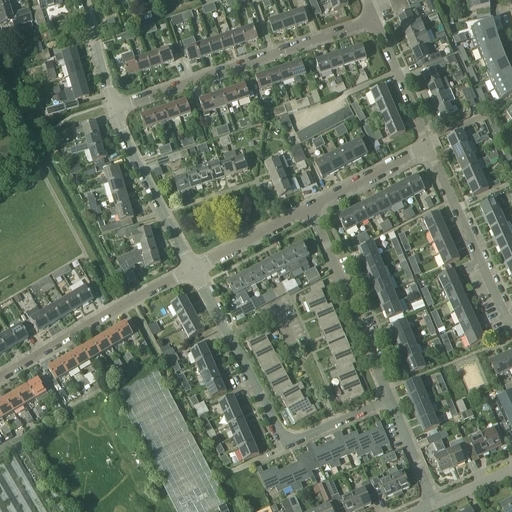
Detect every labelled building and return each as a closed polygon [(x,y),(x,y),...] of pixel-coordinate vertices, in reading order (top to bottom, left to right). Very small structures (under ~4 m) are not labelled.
[(41,10),(61,4),(60,0),(37,0),(39,6),(31,8),(37,26),(45,23),(41,10)] [(137,0),(141,12),(151,9),(149,5),(147,5),(145,0),(137,0)] [(268,0),(265,0),(262,1),(265,9),(271,6),(268,0)] [(308,0),(312,8),(318,6),(318,5),(315,0),(308,0)] [(345,0),(331,0),(329,1),(334,13),(349,7),(345,0)] [(490,15),(488,0),(469,0),(467,0),(468,12),(477,11),(478,17),(490,15)] [(410,6),(408,1),(392,8),(394,13),(406,8),(410,6)] [(0,26),(12,23),(14,28),(25,24),(27,31),(33,30),(30,22),(31,22),(28,10),(10,15),(6,2),(0,4),(0,26)] [(214,4),(208,6),(211,14),(217,12),(214,4)] [(406,8),(394,13),(396,19),(398,18),(403,30),(416,24),(421,22),(416,10),(414,5),(410,7),(410,6),(406,8)] [(211,14),(208,6),(203,8),(206,16),(211,14)] [(319,7),(318,6),(312,8),(316,17),(322,14),(321,13),(319,7)] [(297,28),(309,24),(304,10),(292,14),(297,28)] [(186,14),(189,21),(194,19),(192,12),(186,14)] [(183,23),(189,21),(186,14),(180,16),(183,23)] [(292,14),(281,18),(285,31),(297,28),(292,14)] [(439,20),(437,15),(432,17),(428,18),(431,23),(439,20)] [(285,31),(281,18),(269,22),(274,35),(285,31)] [(475,39),(495,33),(491,18),(478,22),(479,25),(471,28),(475,39)] [(416,24),(403,30),(408,40),(420,35),(426,32),(421,22),(416,24)] [(152,33),(149,25),(143,27),(146,35),(152,33)] [(242,31),(246,45),(259,40),(254,27),(242,31)] [(132,31),(126,33),(129,41),(135,39),(132,31)] [(235,48),(246,45),(242,31),(231,35),(235,48)] [(426,32),(420,35),(408,40),(412,52),(425,46),(430,44),(426,32)] [(436,36),(438,40),(446,37),(444,32),(436,36)] [(129,41),(126,33),(113,38),(116,45),(129,41)] [(478,49),(498,43),(495,33),(475,39),(477,39),(480,48),(478,49)] [(224,52),(235,48),(231,35),(220,39),(224,52)] [(213,56),(224,52),(220,39),(209,42),(213,56)] [(201,60),(213,56),(209,42),(197,46),(201,60)] [(481,60),(502,52),(499,44),(498,43),(478,49),(481,60)] [(197,46),(185,50),(190,64),(190,63),(191,66),(197,64),(196,61),(201,60),(197,46)] [(351,50),(356,64),(367,60),(363,46),(351,50)] [(425,46),(412,52),(417,63),(421,61),(424,66),(424,67),(428,65),(442,59),(442,58),(440,53),(430,57),(425,46)] [(170,49),(159,52),(163,66),(175,62),(170,49)] [(37,63),(50,59),(48,50),(42,52),(42,54),(35,56),(37,63)] [(60,68),(64,66),(79,62),(75,50),(61,54),(61,55),(54,57),(56,63),(59,62),(60,68)] [(356,64),(351,50),(340,54),(344,67),(356,64)] [(147,56),(151,70),(163,66),(159,52),(147,56)] [(485,70),(505,62),(502,52),(481,60),(482,60),(484,60),(487,69),(485,70)] [(344,67),(340,54),(328,58),(332,71),(344,67)] [(147,56),(135,60),(140,74),(151,70),(147,56)] [(454,56),(446,59),(449,66),(457,62),(454,56)] [(332,71),(328,58),(316,62),(321,75),(332,71)] [(140,74),(135,60),(124,64),(128,78),(140,74)] [(423,76),(428,87),(440,81),(436,70),(445,66),(443,60),(429,66),(431,72),(423,76)] [(51,62),(45,64),(47,72),(53,70),(51,62)] [(64,66),(68,78),(82,74),(79,62),(64,66)] [(490,81),(510,72),(505,62),(485,70),(490,81)] [(301,63),(290,66),(295,80),(297,86),(302,84),(300,78),(306,76),(301,63)] [(295,80),(290,66),(279,70),(283,83),(295,80)] [(53,70),(47,72),(49,81),(56,79),(53,70)] [(279,70),(267,74),(272,87),(283,83),(279,70)] [(463,77),(461,72),(453,76),(455,80),(463,77)] [(494,91),(511,81),(511,76),(510,72),(490,81),(494,91)] [(68,78),(71,89),(85,85),(82,74),(68,78)] [(260,91),(272,87),(267,74),(256,78),(260,91)] [(365,74),(360,76),(363,84),(369,81),(365,74)] [(355,79),(354,79),(358,86),(363,84),(360,76),(355,79)] [(340,77),(335,80),(338,86),(341,94),(342,93),(347,91),(343,84),(340,77)] [(440,81),(428,87),(432,98),(450,90),(446,79),(440,81)] [(500,101),(511,94),(511,81),(494,91),(500,101)] [(67,102),(63,104),(65,111),(69,110),(78,107),(77,101),(89,97),(85,85),(71,89),(64,91),(67,102)] [(234,89),(239,103),(250,99),(246,85),(234,89)] [(338,86),(332,89),(336,96),(341,94),(338,86)] [(371,93),(376,105),(391,98),(385,87),(371,93)] [(239,103),(234,89),(223,93),(227,107),(239,103)] [(468,89),(462,92),(465,97),(473,93),(471,89),(469,90),(468,89)] [(450,90),(432,98),(437,109),(450,103),(455,101),(450,90)] [(308,99),(302,101),(305,109),(315,105),(321,103),(317,91),(311,93),(312,97),(308,99)] [(227,107),(223,93),(211,97),(216,110),(227,107)] [(473,93),(465,97),(470,108),(476,106),(473,101),(476,99),(473,93)] [(347,98),(349,102),(358,99),(356,94),(347,98)] [(211,97),(200,101),(204,114),(205,117),(210,116),(209,113),(216,110),(211,97)] [(391,98),(376,105),(381,117),(396,110),(391,98)] [(187,101),(176,105),(180,118),(185,117),(192,114),(187,101)] [(305,109),(302,101),(296,103),(296,101),(290,103),(293,112),(299,110),(299,111),(305,109)] [(351,106),(356,114),(361,111),(357,103),(351,106)] [(455,115),(450,103),(437,109),(442,120),(455,115)] [(47,116),(65,111),(63,104),(45,110),(47,116)] [(176,105),(164,109),(169,122),(172,121),(174,127),(182,124),(180,118),(176,105)] [(354,117),(349,106),(344,109),(350,120),(354,117)] [(285,107),(279,109),(282,116),(287,114),(285,107)] [(169,122),(164,109),(152,113),(157,126),(169,122)] [(273,110),(276,118),(282,116),(279,109),(273,110)] [(350,120),(344,109),(339,112),(345,122),(350,120)] [(381,117),(386,128),(401,122),(396,110),(381,117)] [(366,119),(361,111),(356,114),(360,122),(366,119)] [(345,122),(339,112),(334,114),(340,125),(345,122)] [(157,126),(152,113),(141,117),(145,130),(157,126)] [(340,125),(334,114),(330,117),(335,127),(340,125)] [(289,117),(278,120),(282,130),(292,126),(289,117)] [(335,127),(330,117),(325,119),(330,130),(335,127)] [(247,128),(253,126),(250,118),(245,120),(247,128)] [(330,130),(325,119),(320,122),(326,132),(330,130)] [(239,122),(241,130),(247,128),(245,120),(239,122)] [(326,132),(320,122),(315,124),(321,135),(326,132)] [(406,134),(401,122),(386,128),(391,140),(406,134)] [(86,139),(100,135),(96,123),(76,129),(77,135),(85,133),(86,139)] [(321,135),(315,124),(310,127),(316,138),(321,135)] [(363,128),(368,137),(374,134),(369,125),(363,128)] [(227,126),(222,128),(224,136),(230,134),(227,126)] [(348,133),(344,126),(339,128),(343,136),(348,133)] [(316,138),(310,127),(306,129),(311,140),(316,138)] [(221,128),(216,130),(219,137),(224,136),(222,128),(221,128)] [(343,136),(339,128),(335,130),(339,138),(343,136)] [(311,140),(306,129),(301,132),(306,143),(311,140)] [(306,143),(301,132),(296,135),(301,145),(306,143)] [(447,139),(453,151),(468,144),(463,132),(447,139)] [(378,142),(374,134),(368,137),(373,145),(378,142)] [(90,151),(103,147),(100,135),(86,139),(88,144),(70,150),(72,156),(90,151)] [(326,145),(321,137),(317,140),(321,148),(326,145)] [(193,138),(187,140),(190,147),(195,145),(193,138)] [(52,140),(47,142),(51,151),(56,149),(52,140)] [(187,140),(181,142),(184,149),(190,147),(187,140)] [(321,148),(317,140),(312,142),(316,150),(321,148)] [(349,146),(357,162),(369,156),(360,140),(349,146)] [(453,151),(458,162),(473,155),(468,144),(453,151)] [(167,155),(173,153),(170,145),(164,147),(167,155)] [(300,145),(290,150),(296,165),(305,162),(307,161),(305,157),(300,146),(300,145)] [(346,168),(357,162),(349,146),(338,152),(346,168)] [(103,147),(90,151),(93,162),(106,158),(103,147)] [(159,151),(161,157),(167,155),(164,147),(159,149),(159,151)] [(181,153),(183,159),(189,157),(187,151),(181,153)] [(230,154),(237,175),(248,172),(244,157),(237,159),(235,152),(230,154)] [(335,174),(346,168),(338,152),(326,158),(335,174)] [(168,164),(183,159),(181,153),(166,158),(168,164)] [(226,163),(221,165),(225,179),(237,175),(230,154),(224,156),(226,163)] [(458,162),(463,174),(478,167),(473,155),(458,162)] [(279,159),(265,165),(270,177),(284,171),(288,169),(284,158),(279,160),(279,159)] [(323,180),(335,174),(326,158),(315,164),(323,180)] [(490,162),(483,165),(485,169),(492,166),(496,164),(498,162),(498,158),(490,162)] [(219,160),(208,164),(209,169),(214,183),(225,179),(221,165),(219,160)] [(305,162),(296,165),(299,172),(307,169),(305,162)] [(79,165),(68,169),(70,176),(82,172),(79,165)] [(101,187),(109,184),(123,180),(119,167),(105,171),(107,177),(98,179),(101,187)] [(463,174),(468,185),(484,178),(478,167),(463,174)] [(15,168),(6,174),(9,178),(18,173),(15,168)] [(95,168),(83,172),(85,178),(97,174),(95,168)] [(209,169),(198,173),(202,187),(214,183),(209,169)] [(184,171),(173,175),(175,180),(179,194),(191,191),(186,176),(184,171)] [(288,182),(284,171),(270,177),(274,188),(288,182)] [(198,173),(186,176),(191,191),(202,187),(198,173)] [(308,188),(311,186),(314,185),(310,173),(303,176),(308,188)] [(406,182),(414,198),(426,191),(418,176),(406,182)] [(484,178),(468,185),(474,197),(489,190),(484,178)] [(123,180),(109,184),(113,197),(126,193),(123,180)] [(288,182),(274,188),(279,199),(293,193),(291,187),(295,185),(292,180),(288,182)] [(406,182),(395,188),(403,204),(414,198),(406,182)] [(403,204),(395,188),(383,194),(391,209),(403,204)] [(109,205),(111,211),(130,205),(126,193),(113,197),(115,204),(109,205)] [(383,194),(372,200),(380,215),(391,209),(383,194)] [(430,199),(425,202),(429,210),(434,207),(430,199)] [(380,215),(372,200),(361,206),(369,221),(380,215)] [(480,208),(485,219),(501,212),(496,200),(480,208)] [(130,205),(111,211),(112,217),(118,216),(120,222),(134,218),(130,205)] [(361,206),(349,212),(357,227),(369,221),(361,206)] [(411,209),(407,211),(411,219),(415,217),(411,209)] [(407,211),(402,213),(406,221),(411,219),(407,211)] [(357,227),(349,212),(338,218),(346,233),(357,227)] [(485,219),(490,231),(506,224),(501,212),(485,219)] [(424,221),(429,232),(444,225),(439,214),(424,221)] [(388,221),(384,223),(388,231),(393,229),(388,221)] [(120,222),(100,228),(103,234),(120,229),(123,228),(122,222),(120,222)] [(384,223),(379,225),(383,233),(388,231),(384,223)] [(490,231),(496,242),(511,235),(506,224),(490,231)] [(429,232),(434,244),(450,237),(444,225),(429,232)] [(131,228),(117,233),(118,239),(133,234),(131,228)] [(141,244),(141,245),(154,241),(150,229),(133,235),(136,246),(141,244)] [(366,232),(361,235),(365,243),(370,240),(366,232)] [(399,236),(402,244),(408,242),(404,234),(399,236)] [(361,235),(357,237),(361,245),(365,243),(361,235)] [(496,242),(501,254),(511,248),(511,236),(511,235),(496,242)] [(434,244),(439,256),(455,249),(450,237),(434,244)] [(391,241),(394,249),(400,247),(397,239),(391,241)] [(131,254),(117,260),(120,265),(133,260),(157,252),(154,241),(141,245),(141,244),(137,245),(139,252),(131,254)] [(408,242),(402,244),(406,253),(411,250),(408,242)] [(296,247),(292,250),(301,269),(309,265),(306,260),(310,258),(302,244),(301,245),(300,243),(296,245),(296,247)] [(358,251),(363,262),(379,256),(374,244),(358,251)] [(400,247),(394,249),(398,258),(403,255),(400,247)] [(511,248),(501,254),(506,265),(511,262),(511,248)] [(455,249),(439,256),(444,267),(460,260),(455,249)] [(292,250),(281,255),(290,273),(294,271),(295,271),(296,271),(301,269),(292,250)] [(133,260),(120,265),(125,276),(131,272),(129,268),(134,265),(143,263),(145,269),(161,264),(157,252),(133,260)] [(281,255),(270,261),(277,274),(279,278),(290,273),(281,255)] [(384,267),(379,256),(363,262),(368,274),(384,267)] [(408,259),(412,268),(418,265),(414,257),(408,259)] [(76,277),(82,273),(76,261),(69,265),(76,277)] [(267,280),(277,274),(270,261),(260,266),(267,280)] [(400,264),(404,273),(410,270),(406,262),(400,264)] [(412,268),(415,276),(421,274),(418,265),(412,268)] [(67,266),(60,270),(63,276),(71,272),(67,266)] [(256,286),(267,280),(260,266),(249,272),(256,286)] [(368,274),(373,286),(389,279),(384,267),(368,274)] [(315,268),(304,274),(306,277),(309,283),(310,285),(321,279),(315,268)] [(63,276),(60,270),(51,275),(55,281),(63,276)] [(413,279),(410,270),(404,273),(407,279),(408,281),(413,279)] [(251,288),(256,286),(249,272),(239,278),(246,291),(247,294),(252,291),(251,288)] [(438,279),(444,290),(459,283),(454,272),(438,279)] [(235,297),(246,291),(239,278),(228,283),(235,297)] [(45,279),(38,283),(41,289),(49,285),(45,279)] [(394,291),(389,279),(373,286),(378,297),(394,291)] [(307,306),(325,298),(322,290),(325,289),(323,282),(310,289),(312,294),(304,297),(307,306)] [(41,289),(38,283),(30,288),(33,294),(41,289)] [(444,290),(449,302),(465,295),(459,283),(444,290)] [(277,300),(288,294),(285,290),(282,284),(277,286),(278,288),(275,290),(273,284),(270,286),(272,289),(277,300)] [(296,284),(285,290),(288,294),(289,297),(300,291),(298,288),(296,284)] [(410,287),(414,296),(420,294),(416,285),(410,287)] [(73,294),(81,307),(92,301),(85,287),(73,294)] [(421,290),(425,299),(430,296),(427,288),(421,290)] [(266,305),(277,300),(272,289),(267,292),(268,294),(262,297),(266,305)] [(378,297),(383,309),(399,302),(394,291),(378,297)] [(81,307),(73,294),(62,300),(70,314),(81,307)] [(417,304),(413,306),(416,312),(426,308),(423,302),(420,294),(414,296),(415,298),(417,304)] [(19,295),(13,298),(16,304),(22,301),(19,295)] [(59,321),(70,314),(62,300),(60,295),(54,299),(56,304),(51,307),(59,321)] [(449,302),(454,314),(470,306),(465,295),(449,302)] [(425,299),(428,307),(434,305),(430,296),(425,299)] [(171,306),(177,317),(193,309),(186,297),(171,306)] [(256,311),(266,305),(262,297),(257,300),(255,298),(250,300),(256,311)] [(325,298),(307,306),(311,314),(314,313),(318,321),(336,314),(332,304),(328,306),(325,298)] [(245,316),(256,311),(250,300),(245,303),(246,305),(240,308),(245,316)] [(399,302),(383,309),(388,321),(389,320),(390,323),(404,318),(403,314),(404,314),(399,302)] [(470,306),(454,314),(456,318),(459,325),(475,318),(470,306)] [(51,307),(40,314),(48,327),(59,321),(51,307)] [(177,317),(183,329),(199,320),(193,309),(177,317)] [(431,314),(435,322),(440,320),(437,311),(431,314)] [(37,334),(48,327),(40,314),(29,320),(29,321),(25,323),(30,332),(34,329),(37,334)] [(151,314),(143,318),(150,332),(159,327),(151,314)] [(342,330),(336,314),(318,321),(325,337),(342,330)] [(423,319),(427,327),(432,325),(429,316),(423,319)] [(459,325),(465,337),(480,330),(475,318),(459,325)] [(205,332),(199,320),(183,329),(189,340),(205,332)] [(442,324),(441,320),(440,320),(435,322),(438,331),(444,328),(442,324)] [(391,328),(396,340),(412,333),(407,322),(391,328)] [(25,335),(30,332),(25,323),(20,326),(20,325),(9,332),(17,346),(28,339),(25,335)] [(126,323),(115,329),(123,342),(129,339),(133,336),(136,340),(139,337),(135,330),(132,332),(126,323)] [(432,325),(427,327),(430,335),(436,333),(432,325)] [(150,332),(153,336),(161,332),(159,327),(150,332)] [(115,329),(104,336),(112,349),(123,342),(115,329)] [(246,340),(250,347),(254,355),(271,345),(267,337),(271,335),(268,329),(246,340)] [(342,330),(325,337),(331,353),(349,346),(342,330)] [(486,341),(480,330),(465,337),(470,348),(486,341)] [(9,332),(0,337),(0,342),(6,352),(17,346),(9,332)] [(416,345),(412,333),(396,340),(400,352),(416,345)] [(441,337),(444,346),(450,343),(446,335),(441,337)] [(93,342),(101,355),(112,349),(104,336),(93,342)] [(433,342),(437,350),(442,348),(439,340),(433,342)] [(93,342),(82,349),(90,362),(101,355),(93,342)] [(444,346),(448,354),(453,351),(450,343),(444,346)] [(254,355),(262,369),(279,360),(271,345),(254,355)] [(400,352),(405,363),(421,357),(416,345),(400,352)] [(169,346),(160,350),(166,360),(168,359),(176,355),(172,349),(171,350),(169,346)] [(191,353),(196,365),(212,358),(207,346),(191,353)] [(349,346),(331,353),(338,370),(353,364),(353,365),(357,364),(349,346)] [(442,348),(437,350),(440,359),(446,356),(442,348)] [(71,355),(79,368),(90,362),(82,349),(71,355)] [(511,352),(502,357),(509,372),(511,371),(511,352)] [(130,353),(125,356),(129,362),(133,359),(130,353)] [(71,355),(60,362),(68,375),(79,368),(71,355)] [(426,368),(421,357),(405,363),(410,375),(426,368)] [(509,372),(502,357),(490,362),(497,378),(509,372)] [(196,365),(201,376),(217,369),(212,358),(196,365)] [(114,363),(118,369),(123,366),(119,360),(114,363)] [(262,369),(269,383),(287,374),(279,360),(262,369)] [(68,375),(60,362),(48,369),(54,378),(50,380),(55,387),(58,385),(56,381),(68,375)] [(177,363),(172,365),(176,374),(182,371),(177,363)] [(341,387),(359,380),(353,365),(353,364),(338,370),(330,374),(333,380),(337,378),(341,387)] [(108,366),(97,373),(100,379),(107,375),(109,378),(114,376),(112,372),(108,366)] [(156,367),(113,390),(176,511),(211,511),(218,508),(220,511),(228,511),(226,504),(227,503),(226,501),(228,500),(225,494),(222,495),(156,367)] [(201,376),(206,388),(222,381),(217,369),(201,376)] [(91,373),(85,377),(86,379),(89,385),(90,386),(101,379),(100,379),(97,373),(92,376),(91,373)] [(178,377),(182,385),(187,382),(183,374),(178,377)] [(277,397),(279,396),(280,395),(294,388),(293,387),(287,374),(269,383),(277,397)] [(435,378),(439,386),(445,384),(441,375),(435,378)] [(39,379),(28,386),(36,400),(38,403),(53,395),(44,379),(40,381),(39,379)] [(86,379),(81,382),(85,388),(89,385),(86,379)] [(340,398),(337,399),(337,400),(339,405),(342,403),(343,405),(365,395),(359,380),(341,387),(345,396),(340,398)] [(405,386),(409,398),(425,392),(420,380),(405,386)] [(227,393),(222,381),(206,388),(211,399),(227,393)] [(182,385),(186,393),(192,390),(187,382),(182,385)] [(280,395),(288,410),(305,400),(300,392),(305,389),(301,383),(293,387),(294,388),(280,395)] [(439,386),(436,387),(439,395),(442,394),(448,392),(445,384),(439,386)] [(28,386),(17,392),(25,406),(36,400),(28,386)] [(63,390),(58,393),(62,399),(67,396),(63,390)] [(17,392),(6,399),(14,413),(25,406),(17,392)] [(409,398),(414,410),(430,403),(425,392),(409,398)] [(511,393),(505,396),(496,401),(506,423),(501,425),(503,430),(505,435),(510,433),(511,436),(511,393)] [(194,407),(199,405),(195,397),(190,399),(194,407)] [(218,404),(223,416),(239,409),(234,397),(218,404)] [(445,401),(449,409),(454,407),(451,398),(445,401)] [(6,399),(0,402),(0,414),(3,419),(14,413),(6,399)] [(288,410),(280,414),(284,421),(289,419),(293,426),(296,424),(317,413),(317,412),(320,410),(319,407),(317,404),(314,406),(311,407),(309,408),(308,405),(310,404),(308,399),(305,400),(288,410)] [(463,401),(456,404),(461,415),(468,412),(463,401)] [(414,410),(419,422),(435,415),(430,403),(414,410)] [(40,406),(35,409),(39,416),(44,413),(40,406)] [(458,415),(454,407),(449,409),(452,417),(458,415)] [(223,416),(229,428),(244,421),(239,409),(223,416)] [(468,412),(461,415),(464,421),(474,417),(471,411),(468,412)] [(29,413),(24,416),(28,423),(33,420),(29,413)] [(205,414),(199,417),(203,425),(209,422),(205,414)] [(435,415),(419,422),(424,433),(440,427),(435,415)] [(18,419),(13,422),(17,429),(22,427),(18,419)] [(229,428),(234,439),(250,432),(244,421),(229,428)] [(209,422),(203,425),(208,433),(213,430),(209,422)] [(390,445),(380,422),(376,424),(379,430),(369,434),(379,456),(384,454),(381,449),(390,445)] [(501,447),(499,443),(505,440),(498,424),(492,427),(494,431),(482,436),(489,453),(501,447)] [(7,426),(2,429),(6,435),(6,436),(10,433),(11,433),(7,426)] [(234,439),(239,451),(255,444),(250,432),(234,439)] [(374,458),(379,456),(369,434),(360,438),(357,432),(353,434),(363,457),(372,453),(374,458)] [(363,457),(353,434),(344,438),(342,433),(338,434),(347,457),(356,453),(358,459),(363,457)] [(443,440),(440,433),(426,439),(430,446),(443,440)] [(0,511),(73,511),(57,485),(55,486),(31,445),(34,444),(29,434),(16,441),(13,443),(12,441),(0,448),(0,511)] [(339,461),(347,457),(338,434),(334,436),(336,442),(327,446),(336,468),(341,466),(339,461)] [(478,458),(489,453),(482,436),(475,439),(474,435),(463,440),(469,453),(470,456),(476,453),(478,458)] [(216,437),(211,439),(215,447),(215,448),(221,445),(216,437)] [(452,450),(446,453),(453,468),(466,463),(462,456),(469,453),(463,440),(463,439),(456,442),(450,445),(452,450)] [(441,441),(433,445),(437,453),(433,454),(442,474),(453,468),(446,453),(441,441)] [(260,455),(255,444),(239,451),(244,462),(260,455)] [(336,468),(327,446),(317,450),(315,444),(311,446),(320,469),(329,465),(332,470),(336,468)] [(221,445),(215,448),(220,455),(225,453),(221,445)] [(309,453),(300,457),(310,480),(311,479),(313,485),(317,483),(314,478),(312,472),(320,469),(311,446),(307,448),(309,453)] [(397,460),(394,453),(380,459),(383,466),(397,460)] [(221,459),(225,467),(231,464),(227,456),(221,459)] [(310,480),(300,457),(296,459),(298,465),(289,469),(299,491),(303,489),(301,484),(310,480)] [(294,493),(299,491),(289,469),(280,473),(277,467),(273,469),(282,492),(291,488),(294,493)] [(282,492),(273,469),(264,473),(261,468),(257,470),(267,492),(276,488),(278,494),(282,492)] [(396,468),(389,471),(391,478),(398,494),(410,488),(403,473),(399,475),(396,468)] [(369,481),(375,495),(383,492),(386,499),(398,494),(391,478),(386,480),(383,475),(369,481)] [(352,495),(359,511),(371,505),(368,498),(375,495),(369,481),(356,487),(358,492),(352,495)] [(326,504),(333,500),(332,497),(332,498),(325,484),(318,487),(326,504)] [(242,487),(234,491),(240,504),(248,500),(242,487)] [(264,495),(255,497),(259,509),(267,507),(264,495)] [(332,497),(333,500),(338,511),(344,508),(346,511),(355,511),(359,511),(352,495),(341,500),(339,495),(332,497)] [(302,511),(296,497),(289,500),(294,511),(302,511)] [(511,511),(511,499),(500,506),(503,511),(511,511)] [(294,511),(289,500),(282,503),(283,506),(285,511),(294,511)]
